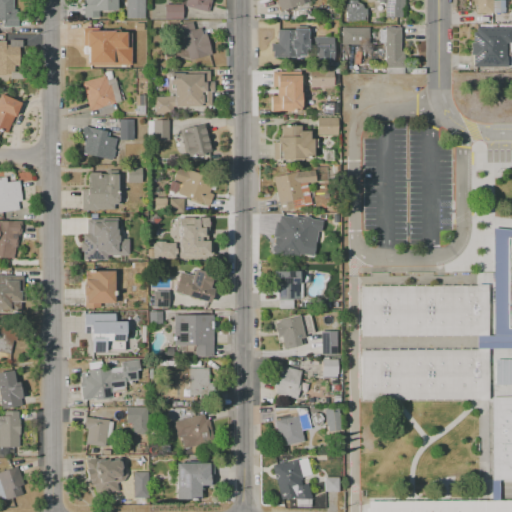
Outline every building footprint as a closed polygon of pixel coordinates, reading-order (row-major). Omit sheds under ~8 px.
[(0,0),(12,0),(13,10),(17,10),(17,27),(2,27),(2,21),(0,21),(0,0)] [(82,0),(117,0),(117,10),(99,10),(99,18),(83,18),(82,0)] [(125,0),(143,0),(144,18),(125,18),(125,0)] [(211,0),(208,13),(183,6),(183,5),(180,4),(180,0),(211,0)] [(274,0),(308,0),(309,2),(279,11),(276,1),(275,2),(274,0)] [(346,0),(356,0),(364,8),(366,9),(366,16),(363,16),(363,20),(348,20),(348,16),(345,16),(346,0)] [(405,0),(405,18),(384,18),(384,5),(377,5),(377,2),(367,2),(367,0),(405,0)] [(473,14),(472,0),(499,0),(499,13),(473,14)] [(164,4),(181,5),(181,19),(164,19),(164,4)] [(177,26),(192,22),(194,29),(200,27),(202,34),(206,33),(211,55),(188,61),(186,50),(183,51),(177,26)] [(102,60),(78,57),(81,28),(92,29),(92,23),(118,26),(117,32),(120,33),(119,37),(117,37),(117,38),(111,38),(111,33),(104,32),(102,60)] [(277,30),(292,29),(292,26),(308,26),(309,49),(306,49),(306,55),(282,56),(282,57),(272,57),(272,52),(270,52),(270,43),(277,43),(277,30)] [(340,27),(368,27),(368,45),(341,45),(341,34),(340,34),(340,27)] [(378,29),(385,29),(385,28),(400,28),(400,51),(404,51),(404,68),(384,68),(384,42),(378,42),(378,29)] [(472,32),(506,32),(506,43),(501,43),(501,50),(493,50),(493,57),(505,57),(505,67),(472,67),(472,55),(470,55),(470,42),(472,42),(472,32)] [(333,37),(333,65),(323,66),(323,62),(315,62),(314,44),(312,44),(312,37),(333,37)] [(0,41),(5,41),(5,44),(9,44),(9,40),(20,40),(21,71),(7,71),(7,74),(0,74),(0,41)] [(81,82),(105,75),(104,72),(110,70),(113,78),(114,78),(121,102),(114,104),(116,111),(98,116),(96,108),(89,111),(81,82)] [(332,70),(333,77),(333,85),(307,86),(307,71),(332,70)] [(271,71),(301,71),(301,91),(302,91),(302,105),(300,105),(300,112),(270,112),(270,95),(276,95),(276,87),(271,87),(271,71)] [(149,114),(149,96),(167,96),(166,73),(183,73),(183,74),(201,74),(201,81),(213,81),(213,92),(210,92),(211,106),(171,107),(171,114),(149,114)] [(0,93),(21,103),(15,118),(13,117),(6,134),(0,131),(0,93)] [(144,95),(144,115),(135,114),(135,95),(144,95)] [(322,114),(323,102),(333,102),(332,113),(332,115),(322,114)] [(316,117),(337,117),(337,134),(316,134),(316,117)] [(132,119),(133,140),(118,140),(118,119),(132,119)] [(167,120),(168,141),(152,141),(152,120),(167,120)] [(179,130),(202,123),(210,153),(187,159),(179,130)] [(278,159),(277,143),(276,143),(276,136),(280,136),(279,126),(300,125),(300,130),(309,130),(309,139),(315,139),(315,147),(314,147),(314,157),(310,157),(310,158),(278,159)] [(85,126),(105,131),(104,136),(115,139),(113,148),(114,149),(112,160),(81,153),(84,142),(82,141),(85,126)] [(127,181),(127,168),(144,168),(143,181),(127,181)] [(176,194),(181,182),(172,179),(176,168),(184,171),(185,169),(214,179),(209,193),(212,194),(208,206),(176,194)] [(272,177),(297,172),(313,170),(315,181),(306,183),(311,205),(279,211),(272,177)] [(81,210),(82,188),(88,189),(89,172),(100,172),(100,174),(116,174),(116,192),(119,192),(119,204),(114,204),(113,210),(97,209),(97,210),(81,210)] [(18,181),(21,201),(17,201),(18,210),(0,212),(0,177),(5,177),(6,182),(18,181)] [(165,198),(165,211),(154,211),(154,198),(165,198)] [(168,198),(182,199),(182,212),(168,212),(168,198)] [(279,215),(291,217),(291,215),(302,217),(303,216),(310,217),(310,218),(322,221),(320,232),(316,232),(312,256),(299,253),(298,259),(271,254),(271,251),(270,251),(271,245),(272,245),(274,238),(272,237),(275,221),(278,222),(279,215)] [(178,225),(191,225),(191,218),(199,218),(199,217),(208,217),(208,237),(200,237),(200,240),(208,240),(208,254),(201,254),(201,256),(178,256),(178,225)] [(118,236),(118,239),(128,239),(128,256),(107,256),(107,260),(81,260),(81,252),(80,252),(80,242),(82,242),(82,233),(86,233),(86,219),(94,219),(94,223),(99,223),(99,221),(115,221),(115,229),(116,229),(117,235),(117,236),(118,236)] [(0,221),(20,221),(20,234),(19,233),(16,247),(15,247),(13,260),(0,256),(0,221)] [(152,259),(152,241),(165,241),(165,243),(175,243),(175,249),(176,249),(176,254),(174,254),(174,259),(152,259)] [(173,292),(179,272),(191,275),(193,268),(216,275),(208,302),(173,292)] [(112,303),(99,303),(99,308),(84,308),(84,295),(82,295),(83,285),(84,285),(84,279),(82,279),(82,273),(84,273),(84,271),(112,271),(112,303)] [(272,271),(303,271),(303,283),(302,283),(302,292),(303,292),(303,300),(277,300),(277,292),(272,292),(272,271)] [(0,275),(22,275),(22,309),(0,309),(0,275)] [(358,288),(486,287),(486,336),(360,338),(358,288)] [(167,291),(167,308),(154,308),(154,290),(167,291)] [(161,311),(161,324),(148,324),(148,311),(161,311)] [(309,314),(313,332),(302,334),(303,337),(299,338),(300,345),(283,349),(282,342),(277,343),(272,321),(298,315),(298,316),(309,314)] [(172,315),(212,315),(212,357),(194,357),(194,352),(184,352),(184,345),(172,345),(172,315)] [(81,320),(95,320),(95,317),(105,317),(105,319),(118,319),(118,332),(104,332),(104,351),(86,351),(86,340),(81,340),(81,320)] [(0,352),(0,325),(19,330),(16,341),(12,340),(9,354),(0,352)] [(319,331),(336,330),(336,355),(320,355),(319,331)] [(360,352),(486,352),(487,401),(475,401),(475,400),(360,401),(360,352)] [(77,362),(123,357),(124,361),(138,360),(139,370),(135,370),(136,380),(127,381),(128,386),(125,386),(124,387),(124,390),(111,391),(112,398),(81,401),(77,362)] [(321,359),(337,359),(337,374),(336,374),(336,379),(321,378),(321,359)] [(495,360),(511,360),(511,385),(495,385),(495,360)] [(281,365),(300,370),(298,380),(300,381),(296,399),(283,396),(283,397),(273,394),(275,387),(272,386),(275,375),(278,376),(281,365)] [(187,368),(207,368),(208,383),(212,383),(212,392),(208,392),(208,394),(188,395),(187,368)] [(0,401),(0,372),(12,370),(15,383),(18,382),(22,398),(20,398),(21,402),(18,406),(2,410),(0,401)] [(491,400),(511,399),(511,481),(492,482),(491,400)] [(126,407),(148,408),(148,434),(132,434),(132,423),(125,423),(126,407)] [(338,407),(340,432),(326,433),(323,409),(338,407)] [(18,410),(18,418),(19,418),(19,435),(18,435),(18,447),(0,447),(0,413),(5,413),(5,411),(18,410)] [(274,421),(307,413),(310,428),(301,430),(303,441),(279,446),(274,421)] [(172,422),(203,414),(204,419),(208,418),(213,436),(210,437),(211,442),(183,449),(180,436),(176,437),(172,422)] [(86,417),(108,420),(108,421),(112,422),(109,439),(106,438),(104,447),(84,444),(87,429),(84,429),(86,417)] [(85,469),(86,469),(84,460),(111,455),(111,457),(116,456),(122,458),(126,475),(122,481),(116,483),(117,491),(92,496),(90,487),(88,487),(85,469)] [(272,465),(283,462),(283,463),(296,459),(297,460),(306,458),(311,475),(301,477),(303,484),(307,483),(311,499),(295,499),(294,496),(281,500),(272,465)] [(175,463),(208,463),(208,486),(199,486),(199,499),(174,499),(175,463)] [(0,471),(16,465),(23,483),(18,484),(22,494),(1,502),(0,499),(0,471)] [(132,472),(148,471),(149,498),(133,499),(132,472)] [(323,477),(338,477),(338,492),(323,492),(323,477)] [(367,511),(368,503),(511,502),(511,511),(367,511)]
